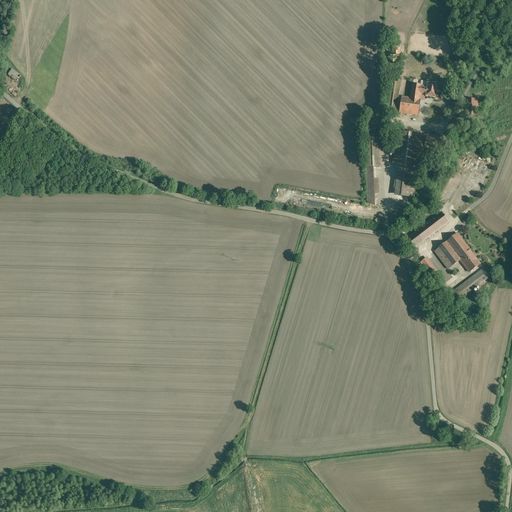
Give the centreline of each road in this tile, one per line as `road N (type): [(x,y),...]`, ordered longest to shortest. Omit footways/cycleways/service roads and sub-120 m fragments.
road 1 (residential): [(0,87),(53,139),(104,172),(163,192),(386,233),(425,306),(436,411),(506,459),(511,476)]
road 2 (track): [(0,476),(69,471),(174,498),(207,485),(243,430),(298,217)]
